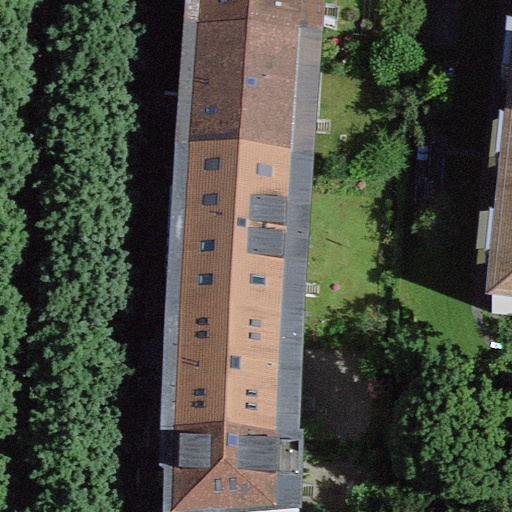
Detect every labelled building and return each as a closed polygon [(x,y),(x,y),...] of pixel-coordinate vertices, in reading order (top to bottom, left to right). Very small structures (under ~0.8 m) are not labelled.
[(196,0),(193,44),(319,54),(324,3),(322,3),(322,0),(196,0)] [(511,41),(507,41),(502,87),(511,87),(511,96),(511,99),(511,41)] [(319,54),(193,44),(187,131),(184,168),(311,176),(319,54)] [(511,99),(511,103),(511,120),(510,136),(500,134),(496,175),(506,176),(500,232),(490,231),(486,272),(496,273),(492,312),(511,314),(511,99)] [(311,176),(184,168),(178,272),(175,325),(302,331),(305,281),(303,281),(306,226),(308,226),(311,176)] [(169,449),(296,454),(302,331),(175,325),(171,410),(169,449)] [(298,511),(300,454),(296,454),(169,449),(167,511),(298,511)]
